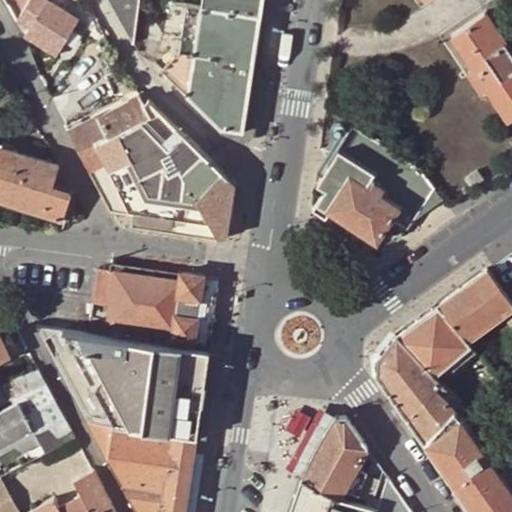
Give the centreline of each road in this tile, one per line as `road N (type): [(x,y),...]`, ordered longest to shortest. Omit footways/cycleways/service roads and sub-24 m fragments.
road 1 (residential): [(263,258),(101,242),(0,31)]
road 2 (residential): [(275,183),(216,146),(140,72),(97,0)]
road 3 (tertiary): [(307,0),(275,183)]
road 4 (unclassified): [(435,511),(329,362)]
road 5 (tertiary): [(511,210),(374,305)]
road 6 (tertiary): [(264,356),(241,414),(225,511)]
